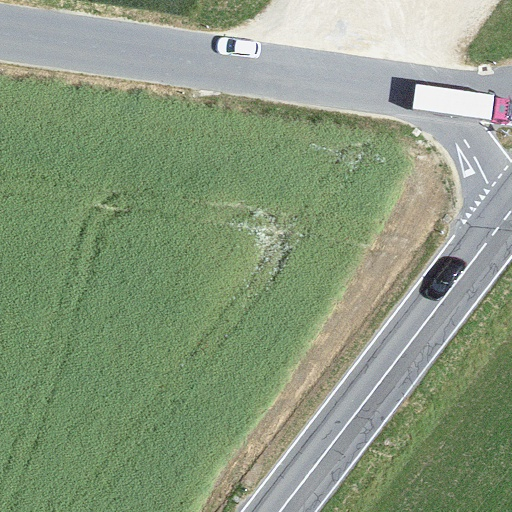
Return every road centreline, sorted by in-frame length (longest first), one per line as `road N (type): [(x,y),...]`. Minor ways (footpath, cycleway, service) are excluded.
road 1 (unclassified): [(511,83),(0,6)]
road 2 (secondary): [(511,203),(271,511)]
